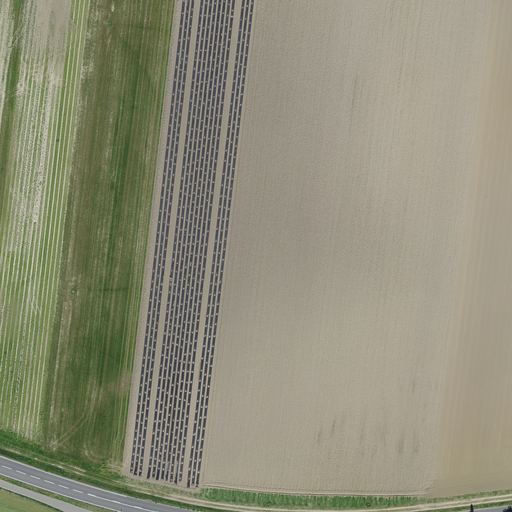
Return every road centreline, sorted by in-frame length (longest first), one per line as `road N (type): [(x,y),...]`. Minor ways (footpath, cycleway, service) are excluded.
road 1 (track): [(511,494),(209,505),(0,442)]
road 2 (primary): [(0,464),(158,511)]
